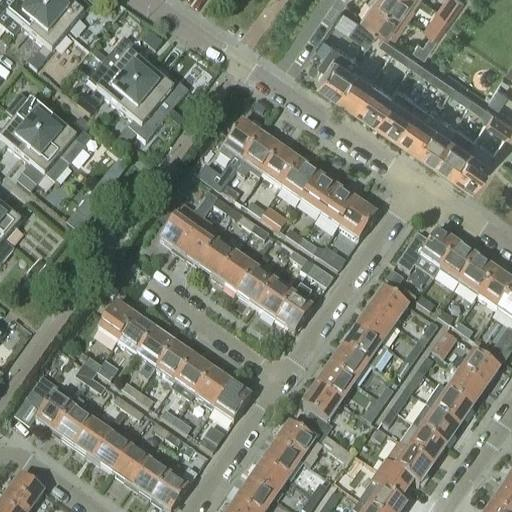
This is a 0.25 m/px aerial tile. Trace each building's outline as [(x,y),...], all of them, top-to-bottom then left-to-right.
[(19,0),(6,0),(0,7),(0,31),(12,41),(20,32),(28,38),(44,19),(21,0),(21,1),(19,0)] [(21,0),(44,19),(60,0),(59,0),(21,0)] [(59,0),(60,0),(44,19),(67,38),(88,13),(80,6),(72,0),(59,0)] [(98,0),(85,0),(83,3),(93,11),(100,1),(98,0)] [(397,14),(376,0),(370,0),(359,17),(384,34),(384,33),(394,40),(407,20),(397,14)] [(376,0),(397,14),(407,20),(414,10),(412,9),(417,0),(376,0)] [(449,21),(462,2),(458,0),(444,0),(436,12),(449,21)] [(436,40),(441,34),(449,21),(436,12),(423,33),(429,37),(430,36),(436,40)] [(44,19),(28,38),(42,51),(37,57),(28,68),(36,75),(45,64),(67,38),(44,19)] [(366,48),(375,35),(355,22),(347,34),(366,48)] [(423,59),(436,40),(430,36),(429,37),(421,48),(416,45),(412,52),(423,59)] [(391,55),(395,49),(381,40),(377,46),(391,55)] [(111,76),(134,95),(150,76),(135,64),(141,57),(133,50),(132,51),(123,43),(106,64),(94,53),(89,58),(102,69),(101,69),(110,77),(111,76)] [(334,95),(351,70),(356,63),(329,45),(315,66),(322,71),(314,81),(334,95)] [(403,64),(408,57),(395,49),(391,55),(403,64)] [(430,81),(434,75),(420,66),(416,72),(430,81)] [(102,70),(101,69),(87,88),(95,95),(90,101),(98,108),(103,102),(118,114),(134,95),(111,76),(110,77),(102,70)] [(354,108),(371,84),(351,70),(334,95),(354,108)] [(449,94),(453,88),(434,75),(430,81),(449,94)] [(164,88),(150,76),(134,95),(166,122),(172,115),(187,96),(170,81),(164,88)] [(374,122),(391,97),(371,84),(354,108),(374,122)] [(468,108),(473,101),(453,88),(449,94),(468,108)] [(393,135),(414,104),(394,91),(391,97),(374,122),(393,135)] [(134,95),(118,114),(134,127),(119,144),(128,151),(136,140),(145,147),(166,122),(134,95)] [(84,98),(76,108),(89,119),(98,108),(90,101),(84,98)] [(29,107),(19,99),(5,117),(14,125),(36,144),(52,125),(38,112),(43,106),(35,99),(29,107)] [(480,116),(485,109),(473,101),(468,108),(480,116)] [(412,148),(433,117),(414,104),(393,135),(412,148)] [(504,138),(511,127),(492,114),(485,124),(504,138)] [(172,115),(166,122),(178,132),(184,125),(172,115)] [(452,130),(433,117),(412,148),(431,161),(448,136),(452,130)] [(67,137),(52,125),(36,144),(68,170),(83,152),(90,145),(83,139),(89,132),(78,123),(67,137)] [(20,163),(36,144),(14,125),(0,140),(0,156),(1,157),(6,150),(20,163)] [(227,170),(236,175),(259,142),(239,128),(219,158),(230,166),(227,170)] [(452,129),(452,130),(452,131),(431,161),(451,175),(472,143),(452,129)] [(258,184),(279,155),(259,142),(236,175),(235,177),(244,183),(248,177),(258,184)] [(472,143),(451,175),(470,188),(487,163),(492,156),(481,148),(472,143)] [(68,170),(36,144),(20,163),(29,170),(16,186),(30,198),(38,188),(44,181),(53,188),(68,170)] [(281,193),(298,168),(279,155),(258,185),(262,180),(281,193)] [(300,206),(317,182),(298,168),(281,193),(300,206)] [(225,191),(235,177),(236,175),(227,170),(220,180),(206,170),(197,182),(220,198),(221,198),(225,191)] [(319,220),(336,195),(317,182),(300,206),(319,220)] [(238,199),(225,191),(221,198),(234,206),(240,210),(247,201),(240,196),(238,199)] [(338,233),(355,208),(336,195),(319,220),(338,233)] [(176,221),(159,246),(180,260),(203,225),(212,211),(217,204),(207,198),(193,219),(183,212),(176,221)] [(217,204),(212,211),(225,220),(229,213),(217,204)] [(358,247),(375,222),(355,208),(338,233),(358,247)] [(251,209),(246,215),(259,224),(264,217),(251,209)] [(12,221),(0,211),(0,243),(4,247),(25,221),(17,214),(12,221)] [(76,216),(66,228),(79,239),(88,226),(76,216)] [(250,237),(255,231),(236,217),(231,224),(250,237)] [(272,233),(277,227),(264,217),(259,224),(272,233)] [(203,225),(180,260),(197,273),(215,248),(204,241),(211,231),(203,225)] [(264,246),(268,240),(255,231),(250,237),(264,246)] [(298,251),(302,244),(289,235),(285,242),(298,251)] [(436,237),(413,271),(432,285),(438,275),(455,250),(436,237)] [(0,270),(13,254),(4,247),(0,243),(0,270)] [(302,244),(298,251),(311,260),(315,253),(302,244)] [(234,261),(241,252),(232,245),(225,255),(215,248),(197,273),(217,286),(234,261)] [(458,289),(475,264),(455,250),(438,275),(458,289)] [(337,278),(344,268),(325,254),(318,264),(337,278)] [(302,273),(307,267),(293,258),(289,264),(302,273)] [(263,260),(256,270),(261,273),(268,264),(263,260)] [(236,299),(253,274),(234,261),(217,286),(236,299)] [(477,302),(494,277),(475,264),(458,289),(477,302)] [(325,294),(332,284),(313,271),(306,281),(325,294)] [(255,313),(272,288),(253,274),(236,299),(255,313)] [(496,315),(511,292),(511,289),(494,277),(477,302),(496,315)] [(274,326),(291,301),(272,288),(255,313),(274,326)] [(503,368),(511,355),(511,292),(496,315),(511,326),(511,334),(511,337),(507,334),(490,359),(503,368)] [(394,331),(407,312),(382,294),(369,314),(394,331)] [(294,340),(304,325),(311,315),(291,301),(274,326),(294,340)] [(429,318),(434,311),(421,302),(416,309),(429,318)] [(115,348),(133,323),(114,310),(97,335),(115,348)] [(380,351),(394,331),(369,314),(355,333),(380,351)] [(448,331),(453,324),(440,315),(435,322),(448,331)] [(136,362),(153,337),(133,323),(115,348),(136,362)] [(424,352),(428,346),(437,333),(430,328),(417,347),(424,352)] [(467,344),(472,338),(459,329),(455,335),(467,344)] [(374,376),(387,357),(379,352),(380,351),(355,333),(342,353),(367,370),(366,371),(374,376)] [(147,387),(155,375),(172,351),(153,337),(136,362),(146,369),(138,380),(147,387)] [(442,355),(451,342),(444,337),(430,357),(436,362),(441,355),(442,355)] [(410,371),(419,359),(424,352),(417,347),(413,354),(404,367),(410,371)] [(174,389),(191,364),(172,351),(155,375),(174,389)] [(354,389),(366,371),(367,370),(342,353),(329,372),(354,389)] [(452,371),(460,377),(485,394),(499,375),(474,358),(467,368),(458,362),(452,371)] [(95,378),(99,371),(87,363),(83,369),(95,378)] [(424,381),(432,368),(426,363),(417,376),(424,381)] [(189,408),(191,405),(193,402),(210,377),(191,364),(174,389),(170,395),(189,408)] [(401,385),(410,371),(404,367),(395,380),(401,385)] [(109,387),(114,381),(99,371),(95,378),(109,387)] [(340,408),(354,389),(329,372),(316,391),(340,408)] [(87,391),(91,384),(79,376),(74,382),(87,391)] [(414,394),(424,381),(417,376),(408,389),(414,394)] [(212,415),(230,390),(210,377),(193,402),(212,415)] [(472,414),(485,394),(460,377),(447,397),(472,414)] [(26,406),(27,407),(40,416),(34,425),(53,439),(71,414),(77,405),(68,399),(56,394),(43,385),(41,384),(26,406)] [(100,400),(105,394),(91,384),(87,391),(100,400)] [(134,405),(139,398),(126,389),(121,396),(134,405)] [(232,429),(233,428),(249,404),(230,390),(212,415),(232,429)] [(327,428),(340,408),(316,391),(302,411),(327,428)] [(384,410),(392,397),(386,393),(377,405),(384,410)] [(459,433),(472,414),(447,397),(434,416),(459,433)] [(147,414),(152,407),(139,398),(134,405),(147,414)] [(397,419),(405,406),(399,402),(390,415),(397,419)] [(125,418),(129,411),(117,403),(113,409),(125,418)] [(53,439),(73,452),(90,427),(90,428),(94,423),(83,415),(86,412),(77,405),(71,414),(53,439)] [(374,424),(384,410),(377,405),(367,419),(374,424)] [(434,416),(425,410),(412,429),(445,452),(459,433),(434,416)] [(138,427),(143,421),(129,411),(125,418),(138,427)] [(374,424),(367,419),(362,415),(358,421),(370,429),(374,424)] [(387,433),(397,419),(390,415),(381,428),(387,433)] [(173,432),(177,425),(164,416),(160,423),(173,432)] [(326,441),(332,432),(310,417),(304,426),(326,441)] [(186,441),(191,434),(177,425),(173,432),(186,441)] [(347,470),(353,461),(326,441),(304,426),(297,435),(320,450),(347,470)] [(92,466),(109,441),(90,428),(90,427),(73,452),(92,466)] [(163,444),(168,437),(155,429),(151,436),(163,444)] [(309,473),(317,462),(315,461),(322,452),(289,429),(276,449),(300,466),(300,467),(309,473)] [(432,472),(445,452),(412,429),(399,449),(432,472)] [(177,454),(181,447),(168,437),(163,444),(177,454)] [(111,479),(128,454),(109,441),(92,466),(111,479)] [(212,458),(216,452),(203,443),(199,450),(212,458)] [(419,491),(432,472),(399,449),(397,447),(377,476),(404,495),(411,486),(419,491)] [(287,486),(300,467),(300,466),(276,449),(262,468),(287,486)] [(188,452),(182,459),(188,463),(194,456),(188,452)] [(130,492),(147,467),(128,454),(111,479),(130,492)] [(149,506),(167,481),(147,467),(130,492),(149,506)] [(274,505),(287,486),(262,468),(249,488),(274,505)] [(174,511),(186,494),(196,480),(188,475),(178,489),(167,481),(149,506),(158,511),(174,511)] [(363,497),(357,505),(366,511),(404,511),(406,510),(398,504),(404,495),(377,476),(371,485),(381,493),(373,504),(363,497)] [(19,511),(33,511),(43,499),(19,481),(4,501),(19,511)] [(243,511),(269,511),(274,505),(249,488),(236,507),(243,511)] [(317,506),(326,494),(319,489),(311,502),(317,506)] [(511,511),(511,495),(505,490),(491,509),(495,511),(511,511)] [(325,511),(332,511),(339,503),(333,498),(324,511),(325,511)] [(0,511),(19,511),(4,501),(0,507),(0,511)] [(312,511),(317,506),(311,502),(303,511),(312,511)]
